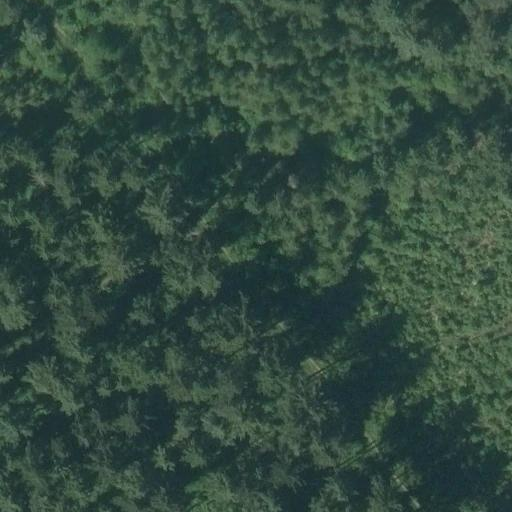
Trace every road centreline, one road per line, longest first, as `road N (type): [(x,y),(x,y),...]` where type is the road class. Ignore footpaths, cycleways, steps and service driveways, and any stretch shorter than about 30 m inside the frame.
road 1 (track): [(416,511),(15,0)]
road 2 (track): [(366,0),(511,191)]
